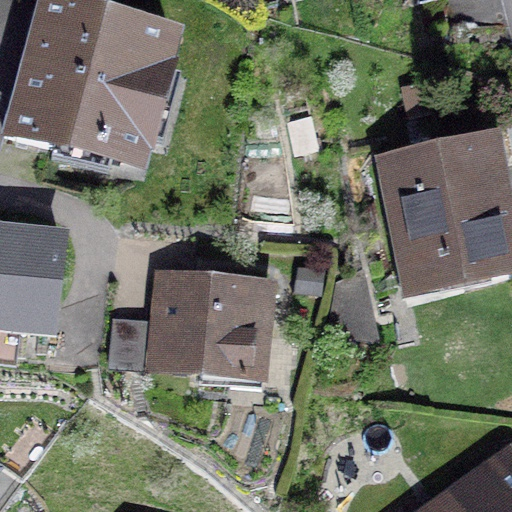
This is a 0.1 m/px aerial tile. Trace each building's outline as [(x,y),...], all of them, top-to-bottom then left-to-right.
[(372,0),(375,13),(439,1),(438,0),(372,0)] [(39,6),(4,138),(55,152),(71,142),(96,149),(99,155),(137,165),(171,41),(39,6)] [(385,170),(410,291),(511,270),(511,249),(492,148),(385,170)] [(0,328),(49,334),(59,247),(0,240),(0,328)] [(249,377),(253,336),(266,337),(270,294),(163,284),(155,368),(249,377)] [(439,511),(511,511),(511,471),(506,463),(439,511)]
